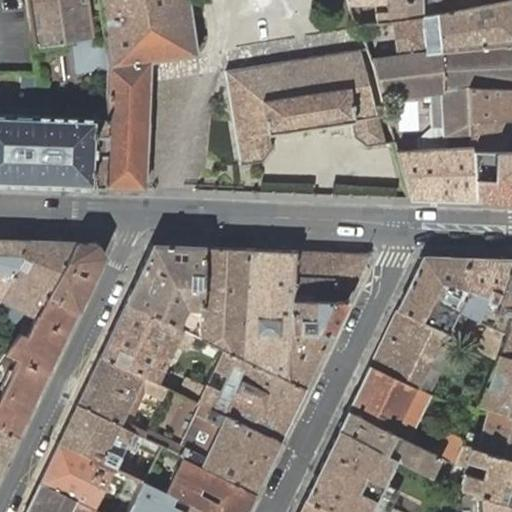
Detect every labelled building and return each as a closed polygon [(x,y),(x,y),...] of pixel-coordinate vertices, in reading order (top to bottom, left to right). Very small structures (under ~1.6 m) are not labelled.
[(26,0),(34,46),(93,38),(87,0),(26,0)] [(107,67),(148,61),(197,54),(189,0),(98,0),(104,36),(107,65),(107,67)] [(347,0),(348,3),(388,1),(388,11),(370,13),(371,23),(388,20),(420,15),(420,0),(347,0)] [(388,20),(371,23),(361,24),(357,24),(358,27),(366,47),(371,58),(440,51),(511,43),(511,0),(504,0),(491,3),(437,13),(436,13),(420,15),(388,20)] [(437,13),(434,0),(424,0),(420,0),(420,15),(436,13),(437,13)] [(491,3),(504,0),(434,0),(437,13),(491,3)] [(359,10),(350,12),(353,27),(353,28),(358,27),(357,24),(361,24),(359,10)] [(371,58),(381,99),(401,96),(410,95),(428,93),(430,127),(442,127),(443,137),(445,136),(458,135),(470,135),(469,119),(467,87),(511,88),(511,43),(440,51),(371,58)] [(371,58),(366,47),(358,48),(224,70),(240,164),(261,160),(271,148),(268,133),(350,119),(353,136),(366,146),(384,143),(373,101),(381,99),(371,58)] [(148,61),(107,67),(106,104),(106,110),(106,115),(105,118),(103,186),(144,188),(148,61)] [(4,73),(5,85),(30,83),(30,71),(4,73)] [(511,88),(467,87),(469,119),(487,119),(511,118),(511,88)] [(0,182),(103,186),(105,118),(106,115),(94,114),(93,114),(93,118),(0,114),(0,182)] [(511,156),(511,118),(487,119),(469,119),(470,135),(470,146),(471,156),(488,156),(511,156)] [(396,150),(409,198),(472,200),(472,176),(471,156),(470,146),(470,135),(458,135),(459,147),(446,147),(445,136),(443,137),(442,127),(430,127),(415,140),(416,149),(396,150)] [(472,176),(472,200),(511,201),(511,156),(488,156),(471,156),(472,176)] [(0,292),(27,240),(0,238),(0,292)] [(75,242),(27,240),(0,292),(0,296),(23,309),(17,320),(22,323),(18,331),(24,334),(35,315),(46,296),(75,242)] [(96,243),(75,242),(46,296),(35,315),(24,334),(18,331),(6,347),(0,354),(0,427),(17,436),(77,311),(103,256),(96,243)] [(152,245),(124,302),(176,326),(179,328),(183,330),(198,337),(198,318),(202,247),(152,245)] [(248,249),(202,247),(198,318),(198,337),(209,342),(222,348),(240,357),(248,249)] [(248,249),(240,357),(285,379),(289,331),(291,299),(293,280),(295,250),(248,249)] [(367,254),(295,250),(293,280),(291,299),(333,299),(334,287),(352,288),(368,256),(367,254)] [(504,334),(511,313),(491,312),(511,259),(422,256),(396,310),(454,338),(455,339),(486,355),(495,359),(496,354),(504,334)] [(511,259),(491,312),(511,313),(504,334),(496,354),(511,358),(511,259)] [(333,299),(291,299),(289,331),(305,332),(305,333),(325,333),(330,334),(346,300),(333,299)] [(99,354),(75,403),(137,433),(141,436),(143,437),(160,445),(165,448),(169,440),(147,428),(149,425),(145,423),(147,421),(140,417),(136,427),(120,418),(125,408),(131,412),(132,409),(137,398),(138,397),(137,396),(141,386),(161,396),(166,386),(154,380),(174,339),(178,341),(183,330),(179,328),(176,326),(124,302),(99,354)] [(396,310),(369,366),(414,388),(415,388),(434,350),(446,356),(455,339),(454,338),(396,310)] [(289,331),(285,379),(303,388),(330,334),(325,333),(305,333),(305,332),(289,331)] [(222,348),(209,342),(204,353),(216,359),(222,348)] [(222,348),(216,359),(213,365),(233,376),(224,395),(204,385),(201,390),(196,401),(202,404),(209,407),(278,440),(303,388),(285,379),(240,357),(222,348)] [(511,358),(496,354),(495,359),(491,369),(500,373),(496,383),(487,380),(478,404),(485,406),(511,413),(511,358)] [(472,395),(466,412),(473,416),(475,410),(478,404),(487,380),(491,369),(495,359),(486,355),(473,389),(472,395)] [(369,366),(347,410),(412,443),(416,436),(410,432),(429,394),(415,388),(414,388),(369,366)] [(204,385),(204,384),(192,378),(183,395),(190,398),(196,401),(201,390),(204,385)] [(196,401),(190,398),(184,411),(202,420),(204,418),(207,412),(200,409),(202,404),(196,401)] [(75,403),(57,441),(90,457),(114,468),(119,456),(113,453),(117,444),(118,440),(131,446),(132,444),(136,446),(155,455),(160,445),(143,437),(141,436),(137,433),(75,403)] [(169,440),(165,448),(178,454),(183,456),(253,491),(278,440),(209,407),(202,404),(200,409),(207,412),(204,418),(202,420),(193,439),(192,439),(191,439),(190,439),(189,439),(188,439),(187,439),(186,439),(186,440),(185,441),(184,442),(183,443),(183,444),(183,445),(170,439),(169,440)] [(461,444),(511,458),(511,413),(485,406),(478,404),(475,410),(483,412),(477,434),(466,431),(462,440),(461,444)] [(347,410),(338,429),(409,466),(428,476),(438,455),(412,443),(347,410)] [(0,470),(17,436),(0,427),(0,470)] [(338,429),(304,499),(331,511),(368,511),(370,509),(385,477),(390,469),(404,476),(409,466),(338,429)] [(448,433),(438,455),(448,460),(453,463),(461,444),(462,440),(448,433)] [(57,441),(38,481),(99,511),(101,511),(125,511),(140,480),(114,468),(90,457),(57,441)] [(453,463),(444,485),(452,486),(461,464),(469,467),(471,460),(484,464),(481,477),(464,472),(459,488),(473,492),(511,502),(511,458),(461,444),(453,463)] [(183,456),(164,491),(205,511),(243,511),(253,491),(183,456)] [(140,480),(125,511),(205,511),(164,491),(142,480),(140,480)] [(38,481),(23,511),(66,511),(70,505),(82,511),(98,511),(99,511),(38,481)] [(511,511),(511,502),(473,492),(473,511),(511,511)] [(331,511),(304,499),(297,511),(331,511)]
